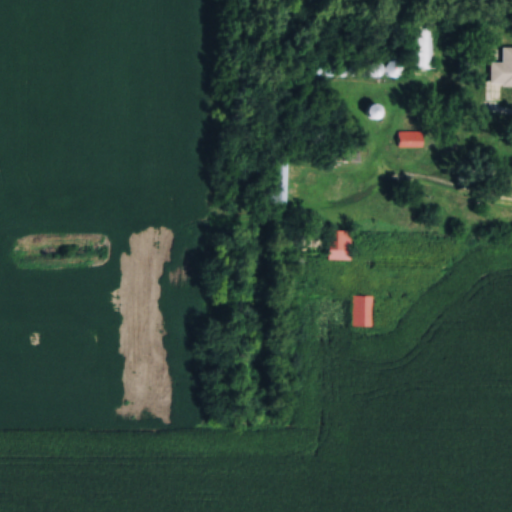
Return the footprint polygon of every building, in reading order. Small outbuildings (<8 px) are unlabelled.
[(408,64),(424,64),(424,31),(408,31),(408,64)] [(511,82),(511,42),(499,43),(499,58),(487,58),(487,82),(511,82)] [(399,72),(399,57),(362,58),(362,73),(399,72)] [(364,115),(376,112),(373,99),(361,102),(364,115)] [(419,127),(396,127),(396,143),(419,143),(419,127)] [(285,155),(266,155),(266,199),(285,199),(285,155)] [(321,255),(346,255),(346,226),(321,226),(321,255)] [(369,291),(349,291),(349,321),(369,321),(369,291)]
